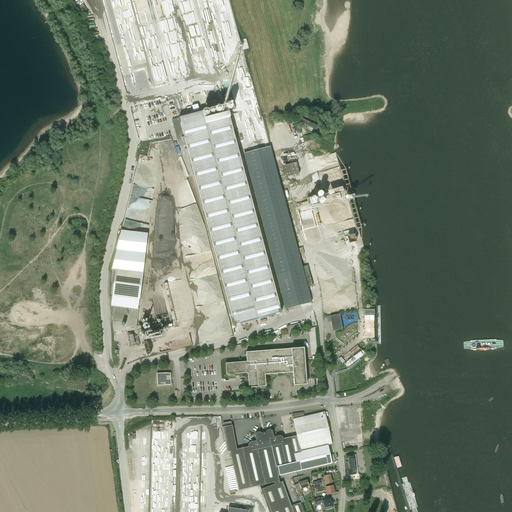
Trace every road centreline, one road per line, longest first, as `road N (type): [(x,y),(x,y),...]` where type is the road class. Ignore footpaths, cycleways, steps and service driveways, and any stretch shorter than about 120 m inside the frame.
road 1 (tertiary): [(119,412),(330,401)]
road 2 (unknown): [(167,511),(175,430),(194,419),(208,423),(215,446),(210,511)]
